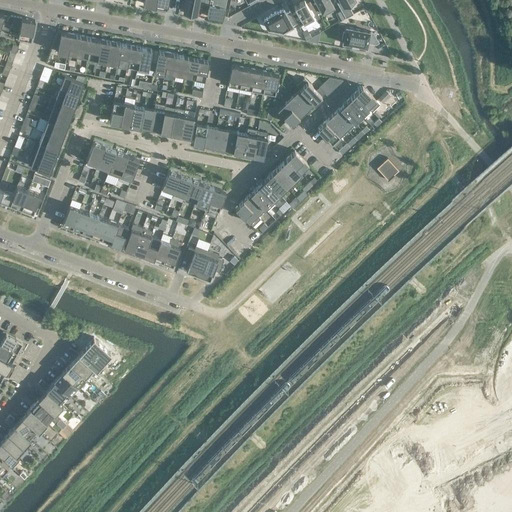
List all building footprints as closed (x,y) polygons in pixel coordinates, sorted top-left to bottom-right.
[(196,14),(198,0),(205,1),(204,0),(185,0),(183,11),(196,14)] [(223,19),(226,0),(209,0),(207,16),(223,19)] [(314,18),(304,0),(294,6),(303,23),(314,18)] [(329,0),(315,0),(324,15),(335,9),(329,0)] [(337,0),(346,16),(353,12),(347,2),(349,0),(337,0)] [(268,27),(282,30),(296,22),(290,11),(286,13),(283,8),(276,12),(276,11),(269,15),(270,15),(263,19),(268,27)] [(21,17),(20,24),(18,37),(31,39),(35,20),(21,17)] [(343,41),(343,43),(344,43),(352,44),(351,44),(358,45),(365,47),(366,47),(367,46),(367,43),(375,44),(379,42),(373,32),(370,31),(368,31),(347,27),(346,26),(345,28),(346,28),(345,32),(343,31),(341,40),(343,40),(343,41)] [(60,31),(57,51),(67,53),(71,33),(60,31)] [(67,53),(77,55),(81,35),(71,33),(67,53)] [(76,57),(86,59),(87,59),(91,37),(81,35),(77,55),(76,57)] [(97,61),(101,39),(91,37),(87,59),(86,59),(86,62),(96,64),(97,61)] [(111,41),(101,39),(97,61),(107,63),(111,41)] [(117,65),(117,63),(121,43),(111,41),(107,63),(117,65)] [(121,43),(117,63),(127,65),(131,45),(121,43)] [(131,45),(127,65),(137,67),(141,47),(131,45)] [(149,60),(151,49),(141,47),(137,67),(154,70),(156,61),(149,60)] [(164,72),(168,52),(158,50),(156,61),(154,70),(153,75),(163,77),(164,77),(165,72),(164,72)] [(164,72),(165,72),(174,74),(178,54),(168,52),(164,72)] [(178,54),(174,74),(184,76),(188,56),(178,54)] [(188,56),(184,76),(194,78),(198,58),(188,56)] [(198,58),(194,78),(205,80),(208,60),(198,58)] [(227,84),(239,86),(243,67),(231,64),(227,84)] [(44,66),(39,78),(45,80),(46,81),(50,68),(44,66)] [(255,69),(243,67),(239,86),(251,88),(255,69)] [(266,71),(255,69),(251,88),(262,91),(266,71)] [(278,73),(266,71),(262,91),(274,93),(278,73)] [(64,74),(60,86),(79,93),(83,81),(75,79),(64,74)] [(304,77),(296,84),(314,103),(321,95),(316,90),(304,77)] [(306,110),(314,103),(296,84),(296,85),(299,88),(292,95),(306,110)] [(362,85),(354,93),(372,111),(379,104),(362,85)] [(56,97),(74,104),(79,93),(60,86),(56,97)] [(192,87),(191,94),(201,96),(203,89),(192,87)] [(324,93),(319,87),(316,90),(321,95),(324,93)] [(386,90),(378,98),(382,102),(390,94),(386,90)] [(354,93),(347,100),(361,115),(368,108),(372,111),(354,93)] [(51,95),(47,107),(51,109),(51,108),(70,116),(74,104),(56,97),(51,95)] [(299,117),(306,110),(292,95),(285,102),(299,117)] [(109,121),(120,123),(124,102),(113,100),(109,121)] [(347,100),(339,107),(354,122),(361,115),(347,100)] [(130,125),(134,104),(124,102),(120,123),(130,125)] [(277,109),(291,124),(299,117),(285,102),(277,109)] [(144,106),(134,104),(130,125),(140,127),(144,106)] [(140,127),(150,129),(154,108),(144,106),(140,127)] [(339,107),(332,114),(346,129),(354,122),(339,107)] [(51,108),(51,109),(47,120),(66,127),(70,116),(51,108)] [(164,110),(154,108),(150,129),(160,131),(164,110)] [(174,112),(164,110),(160,131),(170,132),(174,112)] [(184,114),(174,112),(170,132),(180,134),(184,114)] [(194,116),(184,114),(180,134),(190,136),(194,116)] [(332,114),(325,121),(342,139),(343,139),(339,136),(346,129),(332,114)] [(47,120),(43,131),(62,138),(66,127),(47,120)] [(317,128),(335,147),(342,139),(325,121),(317,128)] [(192,143),(202,145),(206,125),(196,123),(192,143)] [(202,145),(212,147),(216,127),(206,125),(202,145)] [(226,129),(216,127),(212,147),(222,149),(226,129)] [(222,149),(232,151),(236,131),(226,129),(222,149)] [(268,132),(257,130),(256,134),(256,135),(252,155),(263,157),(268,132)] [(34,140),(57,149),(62,138),(43,131),(39,142),(34,140)] [(232,151),(242,153),(246,133),(236,131),(232,151)] [(242,153),(252,155),(256,135),(256,134),(246,133),(242,153)] [(57,149),(34,140),(30,152),(53,160),(57,149)] [(93,141),(86,160),(97,164),(104,145),(93,141)] [(107,173),(116,150),(104,145),(97,164),(108,168),(107,173)] [(116,150),(107,173),(118,177),(127,154),(116,150)] [(309,165),(294,150),(287,157),(301,172),(309,165)] [(32,153),(28,164),(49,172),(53,160),(30,152),(32,153)] [(118,177),(130,181),(138,158),(127,154),(118,177)] [(294,179),(301,172),(287,157),(279,165),(294,179)] [(376,167),(388,180),(398,170),(387,157),(376,167)] [(286,186),(294,179),(279,165),(272,172),(286,186)] [(168,169),(161,188),(173,192),(180,174),(168,169)] [(279,194),(286,186),(272,172),(265,179),(279,194)] [(34,174),(32,180),(47,186),(49,180),(34,174)] [(191,178),(180,174),(173,192),(184,197),(191,178)] [(202,182),(191,178),(184,197),(195,201),(193,205),(194,205),(202,182)] [(271,201),(279,194),(265,179),(257,186),(271,201)] [(304,190),(305,191),(312,184),(309,181),(302,188),(304,190)] [(214,186),(202,182),(194,205),(205,210),(214,186)] [(17,185),(14,193),(10,204),(21,208),(28,189),(17,185)] [(225,191),(214,186),(205,210),(207,205),(218,209),(225,191)] [(264,208),(271,201),(257,186),(250,193),(264,208)] [(0,200),(10,204),(14,193),(0,188),(0,200)] [(40,194),(28,189),(21,208),(33,213),(40,194)] [(299,200),(307,193),(304,190),(296,197),(299,200)] [(257,215),(264,208),(250,193),(242,200),(260,218),(257,215)] [(252,226),(260,218),(242,200),(235,207),(252,226)] [(79,208),(69,204),(62,223),(72,227),(79,208)] [(89,212),(79,208),(72,227),(81,231),(89,212)] [(98,215),(89,212),(81,231),(91,235),(98,215)] [(108,219),(98,215),(91,235),(101,238),(108,219)] [(118,223),(108,219),(101,238),(111,242),(118,223)] [(259,227),(263,231),(268,226),(264,222),(259,227)] [(128,226),(118,223),(111,242),(121,246),(128,226)] [(123,247),(133,250),(142,227),(132,223),(123,247)] [(150,235),(151,235),(152,230),(142,227),(133,250),(143,254),(150,235)] [(160,238),(151,235),(150,235),(143,254),(153,258),(160,238)] [(170,242),(160,238),(153,258),(162,261),(170,242)] [(180,246),(170,242),(162,261),(173,265),(180,246)] [(184,258),(190,260),(186,270),(198,275),(207,250),(195,245),(194,248),(188,246),(184,258)] [(198,275),(209,279),(213,269),(219,271),(223,259),(218,257),(219,254),(207,250),(198,275)] [(230,260),(234,264),(239,259),(234,255),(230,260)] [(3,330),(0,334),(0,341),(17,351),(22,341),(3,330)] [(93,336),(78,353),(95,369),(111,352),(93,336)] [(0,341),(0,354),(11,360),(17,351),(0,341)] [(95,369),(78,353),(70,362),(87,378),(86,378),(87,379),(95,369)] [(11,360),(0,354),(0,366),(6,370),(11,360)] [(447,356),(439,363),(452,376),(459,369),(447,356)] [(77,385),(78,387),(86,378),(87,378),(70,362),(62,371),(77,385)] [(439,363),(432,371),(445,383),(452,376),(439,363)] [(69,394),(77,385),(62,371),(54,380),(69,394)] [(432,371),(425,378),(437,390),(445,383),(432,371)] [(418,385),(430,398),(437,390),(425,378),(418,385)] [(61,403),(69,394),(54,380),(46,389),(61,403)] [(417,384),(409,391),(411,392),(423,404),(430,398),(418,385),(417,384)] [(46,389),(38,398),(55,413),(63,404),(61,403),(46,389)] [(453,391),(449,395),(454,400),(457,396),(453,391)] [(411,392),(404,399),(416,411),(423,404),(411,392)] [(38,398),(30,407),(47,422),(55,413),(38,398)] [(404,399),(396,406),(409,419),(416,411),(404,399)] [(396,406),(389,413),(402,426),(409,419),(396,406)] [(30,407),(22,416),(37,429),(39,431),(47,422),(30,407)] [(389,413),(382,421),(394,433),(402,426),(389,413)] [(37,429),(22,416),(14,424),(29,437),(37,429)] [(14,424),(7,432),(23,447),(31,439),(29,437),(14,424)] [(0,440),(16,455),(23,447),(7,432),(0,439),(0,440)] [(18,456),(16,455),(0,440),(0,453),(11,464),(18,456)] [(362,440),(355,448),(367,460),(375,453),(362,440)] [(355,448),(348,455),(360,468),(367,460),(355,448)] [(348,455),(340,463),(353,475),(360,468),(348,455)] [(0,473),(1,474),(8,467),(0,459),(0,473)] [(340,463),(333,470),(346,482),(353,475),(340,463)] [(326,477),(339,490),(346,482),(333,470),(326,477)] [(325,476),(318,483),(319,484),(320,484),(332,497),(339,490),(326,477),(325,476)] [(369,476),(365,479),(370,484),(373,480),(369,476)] [(319,484),(312,491),(325,504),(332,497),(320,484),(319,484)] [(359,488),(355,491),(360,496),(364,493),(359,488)] [(312,491),(305,499),(318,511),(325,504),(312,491)] [(305,499),(298,506),(304,511),(317,511),(318,511),(305,499)]
